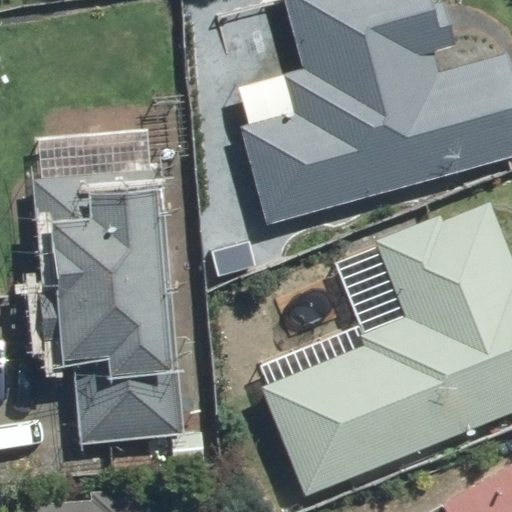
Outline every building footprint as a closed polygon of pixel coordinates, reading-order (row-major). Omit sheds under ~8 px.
[(219,86),(257,225),(511,154),(511,83),(502,47),(455,60),(437,0),(433,0),(426,2),(425,0),(277,0),(295,65),(219,86)] [(177,434),(152,164),(28,175),(38,288),(30,288),(34,334),(47,333),(50,359),(64,357),(72,443),(177,434)] [(247,378),(295,495),(511,408),(511,264),(510,265),(481,192),(365,238),(398,318),(247,378)] [(235,225),(195,224),(193,286),(233,288),(235,225)] [(511,511),(511,451),(432,497),(440,511),(511,511)] [(162,511),(160,483),(7,493),(8,511),(162,511)]
